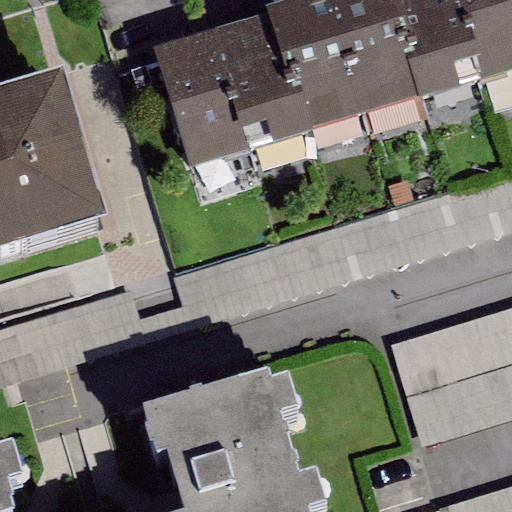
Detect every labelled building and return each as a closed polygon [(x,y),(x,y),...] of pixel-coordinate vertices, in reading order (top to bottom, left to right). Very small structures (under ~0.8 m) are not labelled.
[(276,0),(264,4),(267,14),(291,95),(300,93),(311,131),(367,115),(333,0),(276,0)] [(333,0),(367,115),(416,101),(395,28),(405,25),(397,0),(333,0)] [(480,82),(456,0),(397,0),(405,25),(395,28),(416,101),(480,82)] [(511,0),(456,0),(480,82),(511,72),(511,0)] [(267,14),(211,30),(248,154),(313,135),(311,131),(300,93),(291,95),(267,14)] [(248,154),(211,30),(152,47),(189,172),(248,154)] [(0,245),(106,214),(63,67),(0,85),(0,245)] [(276,303),(460,255),(466,277),(511,264),(511,185),(263,251),(276,303)] [(70,312),(84,363),(153,345),(140,294),(70,312)] [(511,308),(385,347),(416,449),(511,419),(511,308)] [(0,330),(0,388),(79,372),(67,317),(0,330)] [(266,367),(141,404),(147,423),(142,424),(147,441),(152,440),(154,449),(165,446),(183,509),(172,511),(308,511),(306,506),(324,501),(314,467),(296,473),(293,462),(297,460),(294,450),(290,451),(285,435),(290,433),(286,422),(282,423),(278,410),(295,405),(286,372),(269,377),(266,367)] [(0,511),(12,508),(9,497),(12,496),(5,478),(21,473),(12,440),(0,443),(0,511)] [(511,511),(511,490),(436,511),(511,511)]
